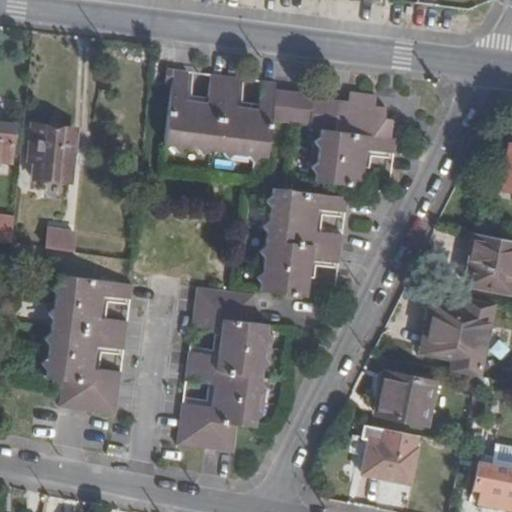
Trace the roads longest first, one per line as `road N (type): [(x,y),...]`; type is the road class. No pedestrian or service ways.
road 1 (residential): [(265,511),(488,70)]
road 2 (tertiary): [(0,7),(488,70)]
road 3 (residential): [(242,511),(0,466)]
